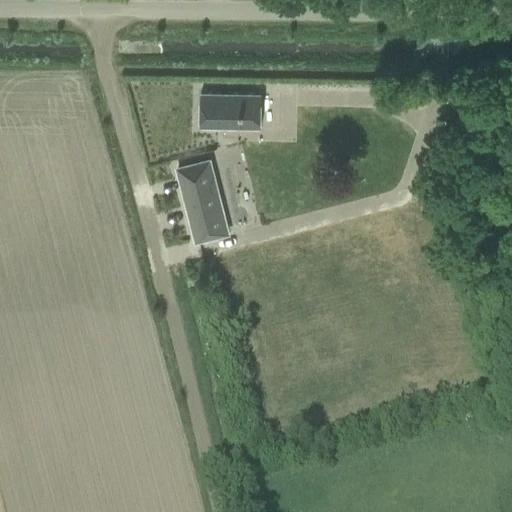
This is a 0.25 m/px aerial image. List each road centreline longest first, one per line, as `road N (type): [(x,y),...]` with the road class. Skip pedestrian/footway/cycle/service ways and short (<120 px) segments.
road 1 (track): [(224,511),(118,109),(108,12)]
road 2 (unclassified): [(511,19),(0,11)]
